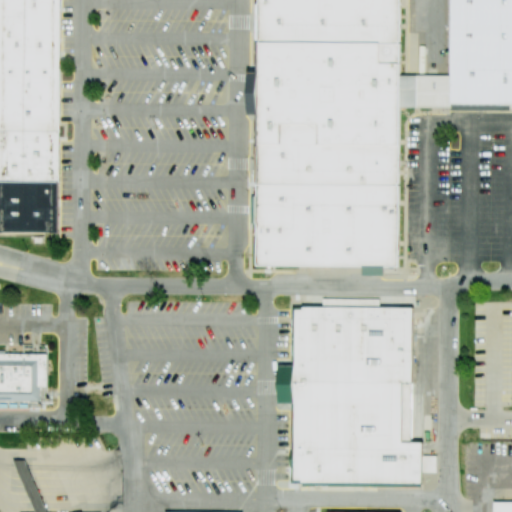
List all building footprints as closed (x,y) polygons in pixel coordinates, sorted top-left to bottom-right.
[(0,0),(0,232),(57,233),(58,0),(0,0)] [(263,0),(256,266),(398,266),(400,107),(511,105),(511,0),(451,0),(451,76),(400,75),(403,0),(263,0)] [(294,307),(293,480),(301,480),(301,483),(422,484),(422,443),(410,443),(410,382),(413,382),(413,307),(294,307)] [(0,402),(40,402),(40,387),(47,387),(48,354),(0,353),(0,402)] [(35,511),(13,460),(26,460),(48,511),(35,511)]
